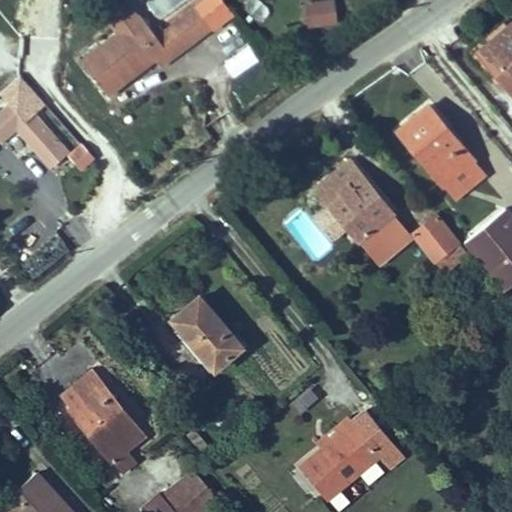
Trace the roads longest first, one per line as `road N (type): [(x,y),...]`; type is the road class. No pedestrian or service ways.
road 1 (tertiary): [(0,340),(452,0)]
road 2 (unknown): [(92,268),(76,234),(102,202),(95,154),(38,80),(21,68),(0,74)]
road 3 (unknown): [(416,24),(511,148)]
